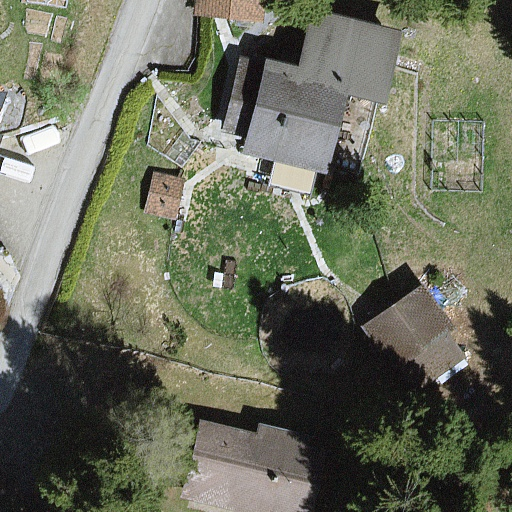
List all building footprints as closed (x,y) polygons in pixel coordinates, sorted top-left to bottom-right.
[(259,0),(196,0),(196,10),(258,14),(259,0)] [(296,60),(260,52),(238,47),(220,127),(240,132),(237,147),(324,166),(343,83),(384,93),(400,25),(309,4),(296,60)] [(6,86),(0,85),(0,130),(19,124),(24,91),(6,86)] [(334,167),(365,175),(383,102),(352,95),(334,167)] [(465,350),(420,280),(359,319),(405,389),(465,350)] [(252,428),(198,416),(180,494),(259,511),(308,511),(326,433),(255,417),(252,428)]
